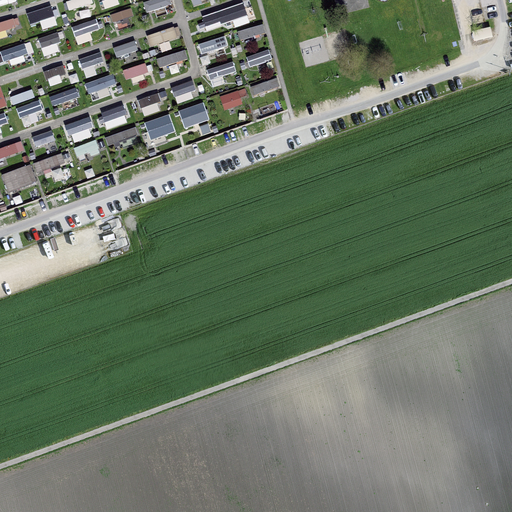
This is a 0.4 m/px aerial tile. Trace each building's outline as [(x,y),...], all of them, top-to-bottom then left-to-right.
[(93,0),(66,0),(70,10),(95,2),(93,0)] [(172,0),(143,0),(146,9),(173,2),(172,0)] [(110,12),(113,20),(134,14),(132,6),(110,12)] [(242,37),(266,30),(259,9),(235,16),(242,37)] [(79,43),(93,37),(90,31),(101,26),(97,15),(72,26),(79,43)] [(476,37),(494,34),(492,25),(474,28),(476,37)] [(59,32),(41,34),(43,53),(60,51),(59,32)] [(202,52),(229,44),(226,33),(199,41),(202,52)] [(117,55),(139,47),(135,38),(113,46),(117,55)] [(27,53),(35,51),(31,39),(2,49),(5,60),(19,55),(21,61),(29,58),(27,53)] [(185,46),(156,56),(159,65),(188,55),(185,46)] [(269,46),(246,54),(250,65),(273,58),(269,46)] [(94,62),(104,59),(100,49),(80,57),(87,76),(97,72),(94,62)] [(207,67),(211,78),(237,69),(233,58),(207,67)] [(146,61),(123,67),(126,77),(149,71),(146,61)] [(50,84),(62,81),(60,72),(66,70),(65,63),(45,68),(50,84)] [(275,69),(249,75),(250,81),(276,76),(275,69)] [(89,92),(116,81),(113,71),(85,81),(89,92)] [(254,92),(280,84),(278,75),(252,84),(254,92)] [(177,101),(194,96),(191,88),(196,86),(193,78),(172,84),(177,101)] [(54,104),(79,94),(76,84),(51,94),(54,104)] [(14,103),(36,95),(33,87),(11,94),(14,103)] [(224,107),(243,102),(240,88),(221,93),(224,107)] [(138,97),(144,114),(162,108),(157,91),(138,97)] [(179,108),(186,126),(210,117),(204,99),(179,108)] [(0,131),(3,130),(0,123),(9,119),(5,110),(0,111),(0,131)] [(146,119),(151,136),(176,129),(171,112),(146,119)] [(69,134),(95,125),(91,114),(65,123),(69,134)] [(136,123),(106,136),(109,143),(139,131),(136,123)] [(53,128),(33,135),(36,145),(56,138),(53,128)] [(21,138),(0,146),(0,157),(25,147),(21,138)] [(97,138),(75,144),(78,156),(100,150),(97,138)] [(63,151),(35,160),(38,169),(66,160),(63,151)] [(8,189),(37,181),(31,162),(2,171),(8,189)]
